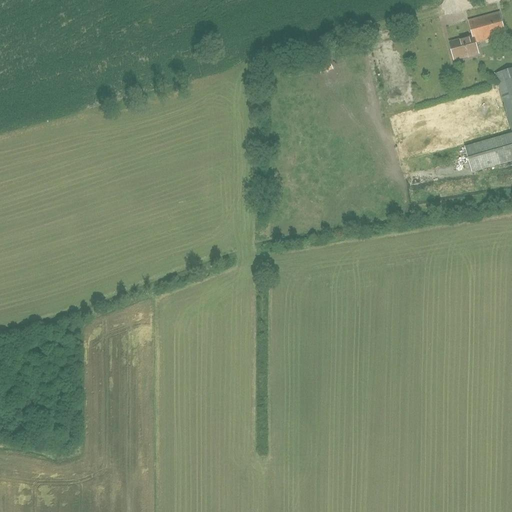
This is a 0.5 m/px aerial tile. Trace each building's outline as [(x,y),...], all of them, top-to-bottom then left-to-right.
[(478,54),(475,43),(505,35),(499,13),(469,21),(473,37),(450,43),(455,60),(478,54)] [(321,73),(333,69),(330,61),(318,65),(321,73)] [(511,130),(511,69),(496,75),(511,130)] [(389,116),(403,162),(510,131),(496,84),(389,116)] [(511,134),(465,148),(472,172),(472,173),(511,161),(511,134)] [(429,183),(410,184),(411,200),(430,199),(429,183)]
